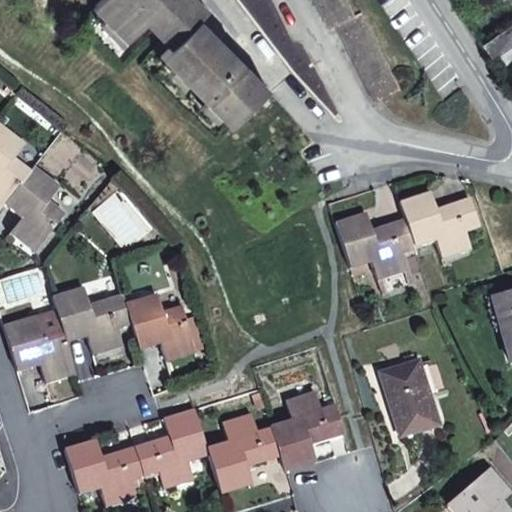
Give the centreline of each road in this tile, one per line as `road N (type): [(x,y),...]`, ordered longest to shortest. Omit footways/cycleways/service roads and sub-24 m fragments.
road 1 (residential): [(290,0),(370,127),(395,144),(433,152),(510,155)]
road 2 (residential): [(424,0),(510,155)]
road 3 (residential): [(0,360),(41,511)]
